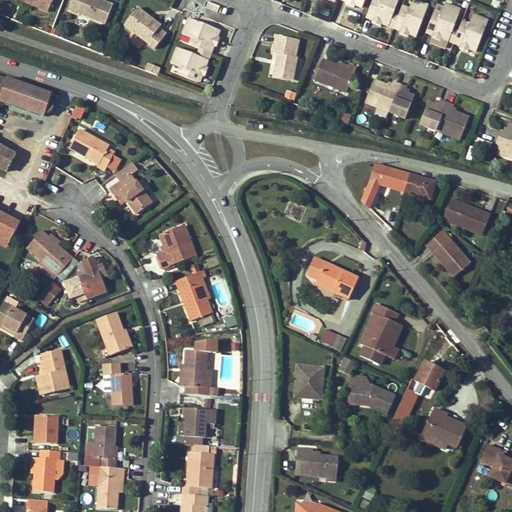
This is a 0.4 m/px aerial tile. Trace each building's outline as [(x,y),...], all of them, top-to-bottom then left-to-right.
[(48,0),(22,0),(31,3),(45,9),(48,0)] [(70,0),(67,7),(104,22),(111,3),(102,0),(70,0)] [(387,26),(392,14),(397,0),(371,0),(365,15),(373,18),(372,22),(381,26),(382,24),(387,26)] [(399,32),(399,33),(408,37),(409,35),(416,37),(429,5),(416,0),(412,0),(409,8),(403,5),(398,16),(394,26),(401,29),(399,32)] [(9,15),(10,4),(2,3),(1,15),(9,15)] [(441,41),(442,39),(448,41),(453,29),(461,9),(445,3),(441,13),(433,9),(425,30),(433,33),(432,37),(441,41)] [(160,24),(137,7),(124,24),(153,47),(164,32),(158,28),(160,24)] [(387,26),(387,28),(393,30),(399,32),(401,29),(394,26),(398,16),(392,14),(387,26)] [(458,31),(454,41),(461,44),(459,47),(459,48),(469,52),(469,50),(476,52),(488,20),(473,14),(469,24),(462,21),(458,31)] [(189,18),(183,34),(192,38),(189,45),(199,49),(210,53),(213,45),(216,46),(217,47),(220,38),(217,37),(220,30),(189,18)] [(459,47),(461,44),(454,41),(458,31),(453,29),(448,41),(448,43),(459,47)] [(276,53),(274,70),(294,73),(297,56),(295,55),(297,39),(275,35),(272,53),(276,53)] [(208,59),(210,60),(216,46),(213,45),(210,53),(199,49),(197,55),(208,59)] [(197,55),(177,47),(171,64),(181,67),(178,74),(198,82),(201,75),(205,76),(209,66),(206,65),(208,59),(197,55)] [(313,80),(345,92),(355,67),(346,64),(346,66),(345,68),(336,65),(321,59),(313,80)] [(148,62),(145,70),(157,75),(160,68),(148,62)] [(273,78),(293,81),(294,73),(274,70),(273,78)] [(7,79),(1,96),(0,99),(0,101),(43,116),(51,94),(7,79)] [(374,80),(365,103),(388,112),(405,119),(415,96),(409,93),(405,92),(406,90),(407,86),(393,81),(391,84),(391,86),(387,85),(374,80)] [(283,98),(293,101),(295,93),(285,90),(283,98)] [(429,101),(420,124),(436,131),(460,140),(469,116),(455,111),(451,110),(452,108),(453,105),(440,99),(439,102),(438,104),(435,103),(429,101)] [(67,140),(82,106),(76,104),(62,138),(67,140)] [(340,111),(336,120),(347,124),(350,115),(340,111)] [(501,146),(499,150),(497,155),(511,161),(511,123),(510,123),(508,129),(506,133),(504,131),(501,130),(498,137),(496,144),(498,145),(501,146)] [(97,168),(104,171),(115,153),(107,149),(109,147),(79,130),(69,149),(98,165),(97,168)] [(15,155),(2,148),(0,151),(0,168),(7,172),(15,155)] [(120,182),(110,190),(118,201),(123,197),(126,201),(136,214),(151,203),(130,175),(136,171),(131,164),(115,175),(120,182)] [(362,201),(369,208),(379,184),(381,181),(401,187),(401,191),(404,192),(408,175),(376,166),(371,180),(362,201)] [(55,175),(52,184),(56,185),(58,180),(59,181),(60,177),(55,175)] [(430,199),(434,182),(408,175),(404,192),(430,199)] [(379,184),(401,191),(401,187),(381,181),(379,184)] [(470,205),(452,200),(446,221),(486,233),(493,212),(483,209),(482,212),(469,208),(470,205)] [(0,209),(0,244),(9,248),(22,221),(0,209)] [(184,226),(181,227),(186,241),(188,240),(190,240),(184,226)] [(163,253),(156,256),(161,270),(164,269),(174,265),(195,257),(188,240),(186,241),(181,227),(159,235),(163,246),(165,252),(163,253)] [(26,248),(41,261),(51,271),(49,273),(55,279),(72,260),(57,246),(48,237),(41,231),(26,248)] [(440,265),(452,279),(469,264),(440,233),(424,248),(431,255),(433,253),(442,263),(440,265)] [(48,237),(57,246),(59,243),(50,235),(48,237)] [(433,253),(431,255),(440,265),(442,263),(433,253)] [(78,278),(87,300),(107,292),(101,278),(93,257),(81,262),(86,275),(78,278)] [(357,279),(324,264),(315,260),(308,276),(317,280),(315,284),(329,290),(330,288),(334,289),(333,292),(333,294),(348,300),(357,279)] [(49,273),(51,271),(41,261),(39,263),(49,273)] [(193,275),(200,272),(197,265),(190,267),(193,275)] [(200,282),(203,281),(200,272),(193,275),(175,282),(179,291),(182,289),(187,303),(184,305),(191,321),(212,314),(207,300),(200,282)] [(210,299),(203,281),(200,282),(207,300),(210,299)] [(56,293),(59,290),(52,284),(37,301),(45,308),(58,294),(56,293)] [(187,303),(182,289),(179,291),(184,305),(187,303)] [(19,301),(8,295),(0,309),(0,324),(16,333),(15,335),(14,337),(22,341),(34,320),(15,309),(19,301)] [(372,314),(374,315),(360,345),(384,356),(389,346),(387,345),(397,325),(393,323),(397,315),(376,305),(372,314)] [(109,356),(129,349),(123,332),(116,314),(96,321),(105,345),(109,356)] [(226,328),(237,326),(235,315),(224,318),(226,328)] [(0,327),(15,335),(16,333),(0,324),(0,327)] [(401,327),(397,325),(387,345),(389,346),(384,356),(387,358),(401,327)] [(126,330),(123,332),(129,349),(132,348),(126,330)] [(341,350),(345,336),(323,330),(319,344),(341,350)] [(313,333),(311,339),(316,341),(319,336),(313,333)] [(46,375),(42,375),(35,377),(40,396),(68,389),(61,350),(41,354),(43,363),(46,375)] [(218,389),(211,389),(205,388),(206,371),(207,353),(186,351),(185,365),(185,379),(180,379),(180,387),(185,387),(184,395),(218,397),(218,389)] [(339,371),(348,375),(354,363),(344,359),(339,371)] [(425,363),(415,381),(434,391),(444,373),(425,363)] [(102,365),(103,377),(110,377),(112,406),(133,405),(131,374),(121,375),(121,364),(102,365)] [(306,371),(296,370),(294,402),(302,402),(302,399),(313,400),(313,403),(321,404),(324,372),(316,371),(315,377),(306,377),(306,371)] [(350,376),(350,384),(354,385),(369,385),(365,377),(350,376)] [(350,384),(349,384),(347,405),(371,406),(371,405),(368,403),(353,402),(354,385),(350,384)] [(373,386),(369,385),(354,385),(353,402),(368,403),(371,405),(371,406),(371,407),(387,414),(395,396),(373,386)] [(394,417),(405,422),(416,397),(406,392),(394,417)] [(187,409),(186,419),(185,437),(205,439),(206,430),(206,425),(214,425),(215,411),(187,409)] [(433,410),(420,438),(433,444),(435,438),(447,444),(456,448),(466,428),(445,418),(440,416),(441,413),(433,410)] [(58,416),(38,415),(37,434),(34,434),(34,435),(34,442),(34,443),(56,445),(58,416)] [(403,427),(405,422),(394,417),(392,422),(403,427)] [(100,467),(116,468),(116,461),(113,460),(114,447),(115,428),(95,427),(93,459),(101,460),(100,467)] [(435,438),(433,444),(445,449),(447,444),(435,438)] [(487,445),(480,461),(493,467),(489,477),(511,488),(511,487),(511,462),(510,465),(505,463),(508,457),(500,453),(501,452),(487,445)] [(313,452),(313,450),(298,449),(296,475),(327,478),(327,476),(336,477),(338,458),(321,456),(313,456),(313,452)] [(36,459),(34,474),(33,491),(53,493),(55,460),(59,460),(59,452),(40,451),(40,459),(36,459)] [(214,454),(189,452),(187,476),(191,477),(190,487),(186,487),(183,487),(183,495),(196,496),(197,488),(211,489),(214,454)] [(66,459),(78,461),(78,454),(66,453),(66,459)] [(119,480),(123,480),(124,469),(116,468),(100,467),(97,508),(117,510),(118,493),(119,480)] [(366,486),(362,498),(371,500),(375,489),(366,486)] [(202,511),(203,506),(207,507),(208,497),(196,496),(183,495),(182,505),(185,505),(184,511),(202,511)] [(339,511),(315,503),(294,502),(293,511),(339,511)]
